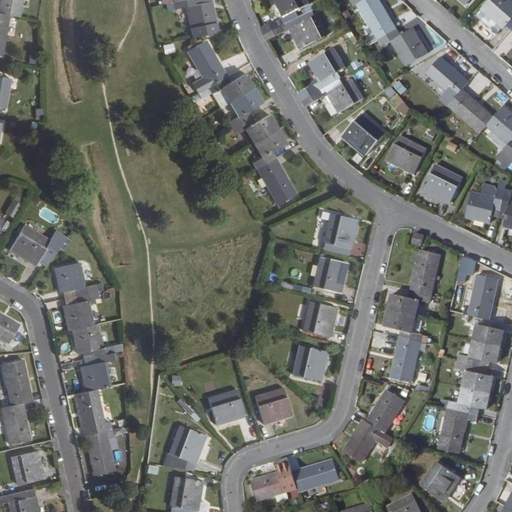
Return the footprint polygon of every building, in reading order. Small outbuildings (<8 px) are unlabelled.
[(18,17),(21,0),(0,0),(0,1),(0,13),(9,15),(18,17)] [(216,33),(209,0),(182,0),(174,2),(176,10),(187,7),(194,38),(216,33)] [(275,0),(285,17),(309,5),(306,0),(275,0)] [(397,30),(379,0),(364,0),(357,4),(379,40),(397,30)] [(511,2),(509,0),(490,0),(482,9),(503,27),(505,25),(511,17),(511,2)] [(503,27),(482,9),(477,16),(497,34),(503,27)] [(292,27),(310,18),(308,12),(289,22),(292,27)] [(0,56),(1,57),(9,15),(0,13),(0,56)] [(325,36),(314,16),(310,18),(292,27),(290,28),(301,48),(325,36)] [(265,34),(283,25),(279,19),(262,28),(265,34)] [(292,27),(289,22),(283,25),(285,30),(290,28),(292,27)] [(268,40),(286,31),(285,30),(283,25),(265,34),(268,40)] [(427,52),(413,29),(401,36),(397,30),(379,40),(383,47),(393,41),(406,64),(427,52)] [(226,77),(204,41),(188,50),(203,77),(193,84),(198,93),(209,87),(226,77)] [(337,73),(346,68),(334,49),(309,63),(321,82),(299,95),(302,101),(319,91),(341,78),(337,73)] [(29,54),(28,63),(36,63),(37,54),(29,54)] [(469,82),(441,57),(427,73),(447,90),(441,97),(449,105),(463,89),(469,82)] [(0,77),(0,108),(5,109),(11,79),(0,77)] [(230,102),(247,92),(239,78),(230,83),(226,77),(209,87),(221,107),(230,102)] [(339,112),(364,98),(353,80),(328,94),(329,95),(333,102),(339,112)] [(468,94),(475,87),(469,82),(463,89),(468,94)] [(468,94),(463,89),(449,105),(481,133),(487,125),(494,117),(468,94)] [(306,107),(323,97),(319,91),(302,101),(306,107)] [(248,111),(255,106),(247,92),(230,102),(238,116),(229,122),(233,128),(251,117),(248,111)] [(339,112),(333,102),(330,104),(327,106),(333,116),(339,112)] [(511,113),(504,107),(494,117),(487,125),(509,144),(502,152),(508,157),(511,152),(511,113)] [(34,110),(36,120),(43,119),(41,108),(34,110)] [(363,114),(344,136),(367,155),(385,133),(363,114)] [(272,132),(264,119),(255,124),(251,117),(233,128),(237,135),(246,129),(254,142),(272,132)] [(272,152),(280,147),(272,132),(254,142),(263,157),(254,162),(258,168),(275,158),(272,152)] [(400,137),(388,162),(414,174),(426,149),(400,137)] [(448,143),(446,150),(455,153),(457,146),(448,143)] [(297,195),(275,158),(258,168),(280,205),(297,195)] [(448,172),(452,164),(440,158),(436,165),(448,172)] [(450,203),(462,179),(448,172),(436,165),(424,190),(450,203)] [(502,210),(507,189),(509,181),(502,180),(499,188),(484,184),(481,194),(473,192),(466,216),(491,222),(493,214),(494,208),(502,210)] [(511,201),(511,199),(511,190),(507,189),(502,210),(509,211),(507,218),(506,226),(511,227),(511,201)] [(13,220),(21,207),(13,203),(6,215),(13,220)] [(507,218),(509,211),(502,210),(500,216),(507,218)] [(330,220),(331,213),(323,212),(322,219),(330,220)] [(350,248),(357,219),(331,213),(330,220),(324,242),(350,248)] [(40,275),(64,241),(51,233),(44,244),(17,229),(3,252),(40,275)] [(424,235),(416,233),(414,242),(422,244),(424,235)] [(432,295),(442,254),(422,250),(412,290),(432,295)] [(322,257),(314,286),(340,293),(347,263),(322,257)] [(467,273),(470,259),(463,257),(459,272),(467,273)] [(84,287),(78,263),(54,268),(60,293),(61,293),(74,290),(76,297),(96,292),(102,291),(101,284),(84,287)] [(488,320),(497,280),(478,276),(469,316),(488,320)] [(309,294),(310,289),(294,285),(293,290),(309,294)] [(76,297),(74,290),(61,293),(63,299),(76,297)] [(417,316),(420,300),(431,303),(432,295),(412,290),(410,298),(394,295),(390,309),(417,316)] [(92,326),(88,305),(95,303),(95,299),(97,299),(96,292),(76,297),(77,303),(64,306),(63,306),(69,331),(72,330),(92,326)] [(77,303),(76,297),(63,299),(64,306),(77,303)] [(311,301),(304,330),(330,337),(337,307),(311,301)] [(413,331),(417,316),(390,309),(386,325),(404,330),(402,337),(422,342),(424,334),(413,331)] [(19,327),(0,315),(0,338),(9,344),(19,327)] [(500,348),(504,331),(495,329),(487,327),(488,320),(469,316),(467,324),(476,326),(473,342),(500,348)] [(495,329),(497,322),(488,320),(487,327),(495,329)] [(101,349),(96,325),(92,326),(72,330),(77,355),(81,354),(91,352),(92,359),(114,354),(123,352),(122,345),(101,349)] [(412,383),(422,342),(402,337),(393,378),(412,383)] [(497,363),(500,348),(473,342),(469,357),(460,356),(459,362),(478,367),(480,360),(490,362),(497,363)] [(301,345),(294,375),(320,381),(327,351),(301,345)] [(92,359),(91,352),(81,354),(82,361),(92,359)] [(110,387),(104,363),(115,361),(114,354),(92,359),(94,366),(84,368),(80,369),(86,392),(95,390),(110,387)] [(94,366),(92,359),(82,361),(84,368),(94,366)] [(489,369),(490,362),(480,360),(478,367),(489,369)] [(30,402),(21,361),(2,365),(10,406),(20,404),(30,402)] [(490,394),(493,378),(487,376),(477,374),(478,367),(459,362),(457,370),(466,372),(462,388),(490,394)] [(487,376),(489,369),(478,367),(477,374),(487,376)] [(171,386),(180,386),(180,376),(172,375),(171,386)] [(486,410),(490,394),(462,388),(459,404),(449,402),(448,409),(478,416),(480,408),(486,410)] [(256,397),(263,424),(292,415),(283,389),(256,397)] [(102,423),(95,390),(86,392),(75,395),(84,436),(110,430),(108,422),(102,423)] [(208,398),(216,424),(245,416),(237,390),(208,398)] [(384,432),(405,401),(389,390),(368,422),(384,432)] [(320,406),(322,399),(312,396),(310,403),(320,406)] [(28,441),(20,404),(10,406),(1,408),(9,445),(28,441)] [(458,454),(466,420),(477,423),(478,416),(448,409),(438,449),(458,454)] [(368,422),(366,420),(346,452),(361,462),(376,440),(389,448),(394,438),(384,432),(368,422)] [(193,470),(206,436),(180,426),(169,454),(172,455),(167,466),(193,470)] [(113,471),(106,439),(112,438),(110,430),(84,436),(93,476),(113,471)] [(110,447),(121,445),(119,438),(109,440),(110,447)] [(11,458),(17,484),(43,479),(37,452),(11,458)] [(294,472),(290,457),(277,461),(280,472),(252,481),(259,501),(299,489),(294,472)] [(340,480),(334,460),(294,472),(299,489),(300,492),(340,480)] [(422,487),(443,501),(459,478),(437,464),(422,487)] [(175,477),(170,506),(198,511),(203,481),(175,477)] [(11,483),(2,485),(4,494),(13,492),(11,483)] [(36,511),(32,490),(0,496),(0,505),(9,503),(10,511),(36,511)] [(386,507),(388,511),(420,511),(412,495),(386,507)]
